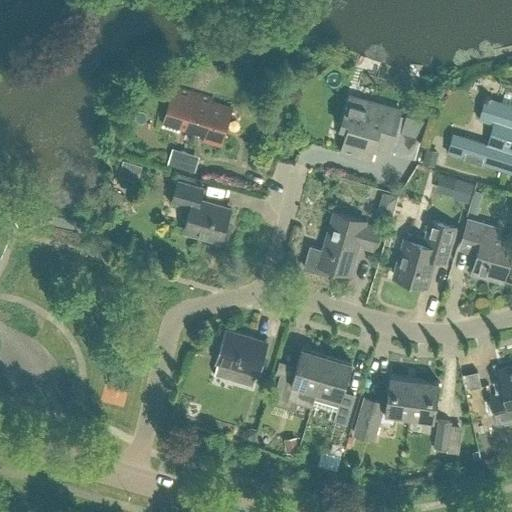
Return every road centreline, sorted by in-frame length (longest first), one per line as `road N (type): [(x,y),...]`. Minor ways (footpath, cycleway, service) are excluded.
road 1 (residential): [(130,476),(173,322),(207,303),(266,288)]
road 2 (residential): [(511,320),(428,334),(266,288)]
road 3 (unclassified): [(130,476),(0,438)]
road 4 (unclassified): [(250,511),(130,476)]
road 5 (residential): [(266,288),(299,169)]
